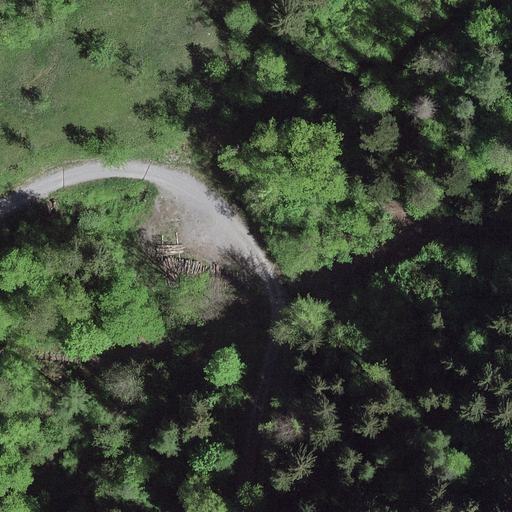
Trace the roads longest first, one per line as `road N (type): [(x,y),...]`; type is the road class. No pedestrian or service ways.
road 1 (track): [(240,511),(282,322),(269,273),(229,214)]
road 2 (track): [(229,214),(159,175),(120,168),(80,173),(0,211)]
